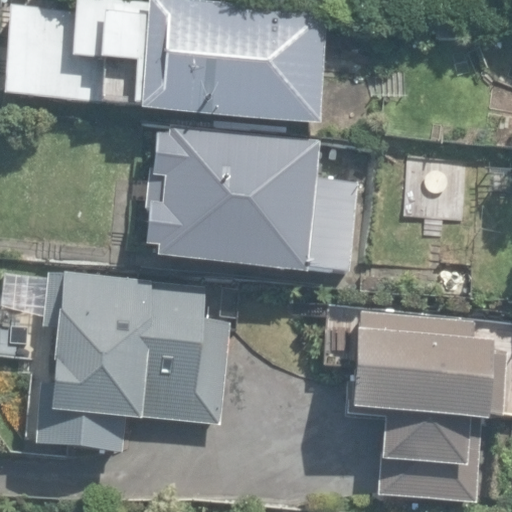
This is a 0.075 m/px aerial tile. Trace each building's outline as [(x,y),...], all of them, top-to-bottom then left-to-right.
[(212,131),(247,134),(248,122),(316,126),(323,16),(70,0),(7,0),(1,96),(140,105),(139,115),(213,120),(212,131)] [(339,72),(367,75),(371,37),(343,34),(339,72)] [(155,259),(350,278),(359,184),(315,180),(319,142),(169,128),(168,136),(155,135),(144,248),(156,249),(155,259)] [(34,445),(120,454),(123,419),(218,429),(228,326),(202,324),(205,290),(46,275),(41,328),(61,330),(55,386),(40,384),(34,445)] [(377,498),(473,504),(477,420),(487,421),(491,341),(470,339),(471,326),(356,319),(353,382),(346,381),(344,420),(381,422),(377,498)]
